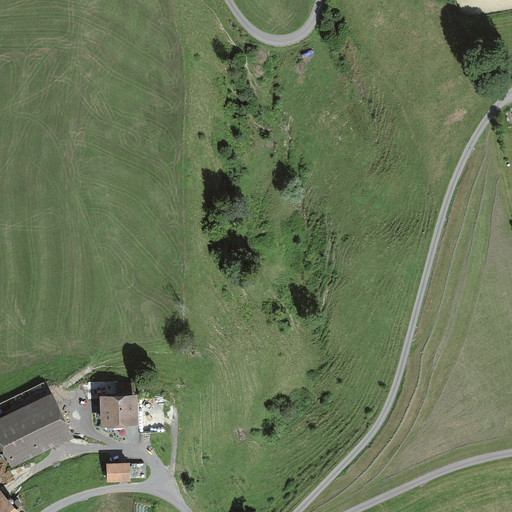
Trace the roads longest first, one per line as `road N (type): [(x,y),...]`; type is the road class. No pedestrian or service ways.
road 1 (track): [(296,511),(385,411),(454,180),(478,131),(511,91)]
road 2 (unclassified): [(351,511),(449,469),(511,452)]
road 3 (unclassified): [(53,511),(128,488),(161,491),(186,511)]
road 4 (track): [(320,0),(309,26),(281,40),(259,36),(228,0)]
